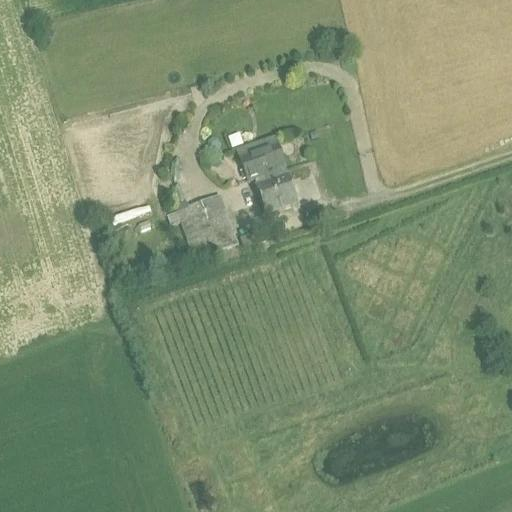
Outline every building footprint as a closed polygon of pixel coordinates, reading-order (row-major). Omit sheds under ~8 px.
[(40,40),(49,43),(53,33),(44,30),(40,40)] [(263,179),(265,186),(287,178),(277,149),(239,162),(247,185),(263,179)] [(287,178),(265,186),(255,189),(265,218),(298,206),(287,178)] [(238,247),(219,198),(187,210),(185,205),(175,208),(177,215),(167,218),(170,229),(181,225),(193,260),(194,263),(238,247)] [(119,226),(159,216),(157,207),(116,216),(119,226)] [(239,241),(242,250),(265,243),(262,233),(239,241)] [(158,264),(162,276),(179,270),(176,259),(158,264)]
